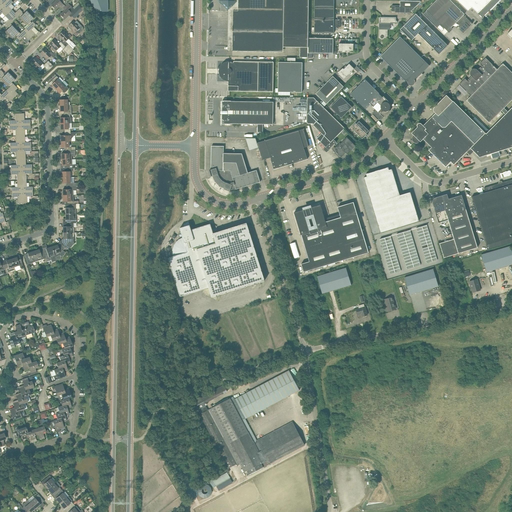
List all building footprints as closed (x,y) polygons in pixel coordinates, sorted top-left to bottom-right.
[(9,6),(13,2),(10,0),(8,0),(2,6),(8,13),(12,10),(9,6)] [(60,6),(61,7),(63,5),(58,0),(56,0),(51,5),(55,10),(60,6)] [(89,0),(91,3),(96,11),(101,11),(107,11),(107,5),(106,0),(89,0)] [(219,0),(220,2),(222,5),(222,11),(227,11),(227,10),(228,11),(231,9),(233,11),(233,31),(232,51),(283,52),(283,47),(297,47),(299,48),(299,57),(305,58),(308,58),(308,53),(308,0),(219,0)] [(469,26),(469,27),(472,24),(464,15),(464,14),(449,0),(436,0),(426,11),(448,32),(456,23),(459,25),(458,26),(464,31),(469,26)] [(457,0),(468,11),(472,7),(482,18),(499,0),(457,0)] [(400,1),(400,6),(391,6),(391,12),(395,12),(395,13),(400,13),(400,8),(405,8),(405,13),(410,13),(410,11),(411,11),(420,3),(420,1),(400,1)] [(64,11),(60,15),(64,20),(69,15),(71,17),(71,16),(81,7),(79,4),(74,9),(72,8),(68,4),(63,9),(64,11)] [(5,16),(8,13),(2,6),(0,8),(0,14),(2,13),(5,16)] [(74,19),(82,11),(81,7),(71,16),(74,19)] [(314,20),(334,20),(334,7),(314,7),(314,20)] [(19,9),(15,13),(12,10),(8,13),(15,20),(19,16),(22,13),(23,12),(19,9)] [(27,10),(24,13),(23,14),(22,13),(19,16),(20,17),(20,18),(23,21),(27,25),(27,24),(28,25),(31,23),(30,21),(34,17),(31,14),(27,10)] [(8,20),(5,22),(4,24),(7,27),(8,27),(11,23),(15,20),(8,13),(5,16),(8,20)] [(448,46),(416,14),(400,30),(411,41),(418,34),(439,55),(448,46)] [(380,23),(380,27),(379,37),(380,37),(380,38),(381,38),(382,39),(383,38),(384,37),(386,37),(388,35),(388,27),(387,27),(387,23),(397,24),(397,18),(380,17),(380,23)] [(334,20),(314,20),(314,34),(334,34),(334,27),(334,20)] [(71,32),(73,34),(76,36),(77,35),(82,31),(83,30),(83,29),(82,27),(76,21),(74,23),(73,21),(68,26),(73,30),(71,32)] [(31,23),(28,25),(24,29),(32,37),(35,34),(31,30),(36,25),(32,22),(31,23)] [(20,31),(16,28),(13,24),(12,24),(11,23),(8,27),(9,28),(7,29),(5,32),(8,36),(12,39),(16,35),(17,36),(20,33),(19,32),(20,31)] [(32,37),(24,29),(20,33),(17,36),(16,37),(19,41),(24,36),(28,41),(32,37)] [(58,35),(65,42),(71,36),(69,34),(67,35),(63,31),(58,35)] [(416,78),(416,79),(429,66),(401,37),(381,57),(405,81),(405,82),(406,81),(407,82),(408,83),(408,84),(409,85),(410,85),(411,86),(412,86),(413,85),(414,85),(414,84),(415,83),(415,82),(415,81),(414,80),(416,78)] [(308,38),(308,53),(312,53),(313,53),(333,54),(333,53),(333,49),(333,48),(333,44),(333,39),(308,38)] [(55,52),(61,46),(54,39),(49,44),(54,48),(52,50),(55,52)] [(68,44),(65,47),(71,53),(74,50),(73,49),(68,44)] [(346,51),(353,51),(353,44),(339,44),(339,51),(342,51),(342,53),(346,52),(346,51)] [(71,53),(65,47),(62,49),(68,55),(71,53)] [(45,49),(40,53),(47,60),(48,58),(51,61),(55,57),(53,54),(50,52),(49,53),(45,49)] [(31,62),(35,66),(34,68),(36,70),(42,64),(36,57),(31,62)] [(465,79),(459,85),(471,96),(466,101),(470,104),(489,123),(501,111),(505,114),(508,112),(504,108),(511,100),(511,72),(503,64),(497,69),(486,58),(480,64),(482,66),(481,68),(480,67),(477,70),(476,70),(476,69),(475,69),(474,69),(473,69),(472,69),(472,70),(471,70),(471,71),(470,71),(470,72),(470,73),(470,74),(470,75),(471,75),(471,76),(468,79),(469,80),(467,81),(465,79)] [(220,76),(223,80),(228,81),(228,91),(273,92),(273,62),(233,61),(233,63),(229,61),(224,63),(220,66),(219,69),(219,71),(220,76)] [(302,73),(302,63),(278,62),(278,72),(302,73)] [(344,69),(343,68),(340,70),(341,71),(338,74),(344,79),(354,69),(349,64),(344,69)] [(9,71),(4,75),(3,74),(0,77),(2,78),(0,79),(4,83),(8,86),(9,85),(10,87),(13,84),(12,83),(16,78),(12,75),(9,71)] [(302,82),(302,73),(278,72),(278,82),(302,82)] [(53,87),(53,88),(53,89),(54,90),(61,84),(63,81),(60,77),(58,78),(56,76),(52,80),(54,83),(51,85),(52,87),(53,87)] [(316,94),(323,101),(320,104),(323,107),(325,105),(329,102),(330,100),(344,87),(333,76),(316,94)] [(384,118),(390,111),(390,110),(390,111),(389,110),(390,109),(390,108),(390,107),(390,106),(390,105),(389,104),(390,103),(383,96),(382,97),(379,94),(365,79),(350,94),(364,108),(369,103),(373,107),(375,110),(372,113),(379,120),(383,117),(384,118)] [(302,82),(278,82),(278,92),(302,92),(302,82)] [(17,88),(13,84),(10,87),(1,95),(0,95),(0,99),(2,101),(6,97),(10,102),(18,94),(15,91),(17,88)] [(66,86),(65,88),(61,84),(54,90),(54,91),(56,91),(58,92),(59,93),(62,91),(64,93),(69,89),(66,86)] [(423,139),(423,140),(431,147),(429,150),(446,167),(451,162),(454,165),(470,148),(479,157),(511,147),(511,107),(508,112),(505,114),(486,134),(453,101),(452,101),(446,95),(434,108),(433,108),(433,109),(433,110),(433,111),(434,112),(435,113),(423,126),(421,124),(420,123),(419,123),(418,124),(417,124),(417,125),(417,126),(417,127),(411,133),(413,135),(413,136),(412,136),(412,137),(412,138),(412,139),(412,140),(412,141),(413,141),(413,142),(414,143),(415,143),(416,143),(416,144),(417,144),(418,143),(419,143),(420,143),(420,142),(423,139)] [(58,103),(58,104),(58,106),(67,105),(67,100),(69,100),(69,96),(68,96),(63,97),(63,100),(59,100),(59,102),(59,103),(58,103)] [(341,118),(352,107),(341,96),(330,107),(341,118)] [(313,125),(321,134),(317,139),(325,147),(323,150),(327,153),(330,149),(329,149),(330,148),(336,142),(334,139),(345,128),(326,110),(323,107),(320,104),(317,101),(316,101),(314,99),(307,99),(306,125),(313,125)] [(222,113),(222,124),(224,124),(230,124),(258,124),(263,124),(273,125),(273,120),(263,120),(263,106),(273,106),(273,102),(263,102),(231,101),(222,101),(222,113)] [(59,109),(60,111),(63,111),(64,115),(70,114),(71,114),(71,105),(67,105),(58,106),(58,107),(58,108),(59,109)] [(30,120),(24,120),(24,113),(19,114),(20,125),(30,124),(30,120)] [(15,114),(15,120),(9,120),(9,125),(20,125),(19,114),(15,114)] [(59,120),(59,121),(59,122),(58,124),(68,123),(68,118),(70,118),(70,114),(64,115),(64,118),(60,118),(60,120),(59,120)] [(367,135),(366,134),(369,131),(359,122),(356,124),(355,123),(355,124),(352,127),(355,130),(354,131),(359,136),(362,139),(367,135)] [(60,128),(60,129),(64,129),(64,133),(70,132),(70,129),(68,129),(68,123),(58,124),(59,126),(60,127),(60,128)] [(24,129),(30,129),(30,124),(20,125),(20,136),(25,136),(24,129)] [(9,125),(9,130),(15,130),(15,136),(20,136),(20,125),(9,125)] [(307,159),(304,148),(308,146),(303,129),(258,143),(263,160),(270,158),(274,169),(307,159)] [(60,139),(59,139),(59,140),(59,141),(59,142),(68,141),(71,141),(70,132),(64,133),(64,136),(60,136),(60,138),(60,139)] [(15,136),(16,143),(10,143),(10,147),(20,147),(20,136),(15,136)] [(31,142),(25,142),(25,136),(20,136),(20,147),(31,147),(31,142)] [(211,137),(211,146),(253,147),(250,138),(211,137)] [(344,143),(342,145),(340,143),(335,148),(337,151),(336,152),(341,157),(346,153),(347,154),(352,148),(353,149),(356,146),(347,137),(343,141),(344,143)] [(61,146),(61,147),(65,147),(65,151),(71,150),(71,147),(69,147),(68,141),(59,142),(59,144),(60,145),(61,146)] [(10,147),(10,152),(16,152),(16,158),(21,158),(20,147),(10,147)] [(31,151),(31,147),(20,147),(21,158),(25,158),(25,152),(31,151)] [(60,157),(60,158),(59,159),(60,160),(72,159),(72,156),(75,156),(75,150),(71,150),(65,151),(65,154),(61,154),(61,156),(60,157)] [(16,158),(16,165),(10,165),(10,170),(21,169),(21,158),(16,158)] [(32,164),(26,165),(25,158),(21,158),(21,169),(32,169),(32,164)] [(61,164),(61,165),(65,165),(65,169),(72,168),(78,168),(77,165),(75,165),(72,165),(72,159),(60,160),(60,161),(60,162),(61,163),(61,164)] [(211,163),(211,169),(215,182),(238,182),(262,175),(258,163),(211,163)] [(367,177),(364,178),(380,233),(419,221),(410,192),(400,195),(392,169),(389,170),(388,168),(388,167),(386,168),(385,168),(379,170),(375,171),(370,173),(368,174),(368,173),(366,174),(366,175),(367,177)] [(62,174),(61,174),(61,176),(60,177),(60,178),(70,177),(70,172),(72,172),(72,168),(65,169),(66,172),(62,172),(62,174)] [(10,170),(11,175),(17,174),(17,181),(22,181),(21,169),(10,170)] [(26,174),(32,174),(32,169),(21,169),(22,181),(26,180),(26,174)] [(62,182),(62,183),(66,183),(66,187),(72,186),(76,186),(76,183),(70,183),(70,177),(60,178),(61,180),(61,181),(62,182)] [(485,193),(472,197),(487,250),(511,242),(511,179),(484,188),(485,193)] [(32,187),(26,187),(26,180),(22,181),(22,192),(33,191),(32,187)] [(17,181),(17,187),(11,187),(11,192),(22,192),(22,181),(17,181)] [(62,192),(62,193),(61,194),(61,195),(61,196),(70,195),(70,190),(72,189),(72,186),(66,187),(66,190),(62,190),(62,192)] [(27,196),(33,196),(33,191),(22,192),(22,203),(22,206),(26,206),(26,203),(27,203),(27,196)] [(11,197),(13,197),(17,197),(18,203),(22,203),(22,192),(11,192),(11,197)] [(63,199),(63,201),(67,201),(67,205),(75,204),(77,204),(77,201),(73,201),(73,195),(70,195),(61,196),(61,198),(62,199),(63,199)] [(443,198),(442,196),(436,197),(436,198),(435,198),(434,199),(433,199),(433,200),(433,201),(432,202),(433,203),(438,223),(448,220),(454,239),(439,243),(444,258),(477,248),(463,200),(463,199),(462,199),(462,198),(461,197),(460,197),(460,196),(459,196),(458,196),(457,196),(452,198),(447,199),(446,197),(443,198)] [(353,202),(337,207),(341,218),(326,222),(320,205),(294,213),(301,235),(309,262),(301,264),(303,272),(369,253),(353,202)] [(65,205),(66,205),(66,209),(65,209),(65,214),(76,214),(75,204),(67,205),(65,205)] [(76,214),(65,214),(65,219),(66,219),(66,223),(73,223),(76,223),(76,214)] [(73,232),(73,223),(66,223),(63,223),(63,233),(73,232)] [(213,233),(210,224),(191,230),(190,225),(180,228),(183,238),(179,239),(176,242),(174,245),(173,249),(172,253),(173,257),(168,258),(180,297),(209,288),(212,297),(265,281),(247,223),(213,233)] [(63,233),(63,238),(64,238),(64,239),(61,243),(65,247),(70,242),(74,242),(73,232),(63,233)] [(58,246),(56,246),(56,245),(51,247),(55,257),(64,254),(63,250),(65,247),(61,243),(58,246)] [(487,272),(511,264),(511,251),(510,246),(481,255),(487,272)] [(42,249),(45,258),(45,259),(46,259),(47,262),(51,260),(52,262),(56,261),(55,257),(51,247),(47,248),(47,249),(43,250),(42,249)] [(38,250),(33,251),(37,261),(45,259),(45,258),(42,249),(38,250)] [(25,255),(25,254),(24,254),(28,264),(37,261),(33,251),(29,253),(29,254),(25,255)] [(15,258),(11,259),(14,267),(15,270),(20,268),(22,269),(24,268),(22,263),(20,257),(17,258),(16,256),(15,257),(15,258)] [(6,262),(3,263),(5,269),(7,274),(9,273),(10,272),(15,270),(14,267),(11,259),(8,260),(7,259),(5,260),(6,262)] [(317,276),(322,294),(351,285),(346,268),(317,276)] [(410,295),(438,287),(433,269),(404,278),(410,295)] [(469,281),(472,293),(480,290),(477,279),(469,281)] [(384,299),(387,309),(395,307),(392,297),(384,299)] [(362,317),(367,315),(365,307),(356,310),(358,315),(361,314),(362,317)] [(25,329),(23,329),(26,338),(29,337),(30,335),(30,334),(35,332),(33,326),(30,327),(28,322),(23,323),(25,329)] [(22,330),(20,324),(15,326),(17,331),(14,332),(16,338),(18,337),(19,340),(26,338),(23,329),(22,330)] [(46,325),(42,326),(46,337),(50,335),(54,334),(52,330),(53,330),(51,325),(46,326),(46,325)] [(57,329),(53,330),(52,330),(54,334),(50,335),(52,341),(56,339),(60,338),(59,334),(57,329)] [(9,340),(11,346),(20,343),(19,340),(18,337),(16,338),(14,332),(10,334),(12,339),(9,340)] [(63,333),(59,334),(60,338),(56,339),(58,345),(62,343),(66,342),(65,338),(63,333)] [(69,337),(65,338),(66,342),(62,343),(64,348),(64,349),(69,347),(72,346),(69,337)] [(69,347),(64,349),(64,348),(61,349),(63,355),(67,354),(68,358),(72,356),(69,347)] [(24,359),(22,353),(14,356),(17,366),(22,365),(22,364),(21,360),(24,359)] [(67,354),(63,355),(59,356),(61,362),(62,361),(64,361),(65,364),(66,364),(70,363),(68,358),(67,354)] [(24,359),(21,360),(22,364),(22,365),(24,370),(29,369),(28,364),(31,363),(29,357),(24,359)] [(31,363),(28,364),(29,369),(31,374),(36,373),(35,368),(38,367),(36,361),(31,363)] [(64,361),(62,361),(61,362),(56,363),(58,368),(58,369),(62,367),(63,371),(67,370),(66,364),(65,364),(64,361)] [(56,375),(53,376),(55,380),(65,377),(63,371),(62,367),(58,369),(58,368),(54,370),(56,375)] [(289,370),(235,399),(246,419),(299,390),(289,370)] [(32,381),(29,382),(27,378),(22,380),(24,385),(25,390),(29,389),(34,387),(32,381)] [(52,387),(53,391),(55,390),(57,396),(58,396),(61,394),(65,393),(64,389),(62,384),(52,387)] [(29,389),(25,390),(24,385),(19,387),(21,393),(22,397),(25,396),(26,396),(30,395),(29,389)] [(64,389),(65,393),(61,394),(58,396),(59,401),(60,401),(60,400),(63,400),(68,398),(71,397),(68,388),(64,389)] [(22,397),(21,393),(16,394),(18,400),(19,405),(22,404),(27,402),(26,396),(25,396),(22,397)] [(240,464),(244,472),(261,464),(263,468),(269,464),(305,445),(292,422),(257,441),(233,397),(208,410),(205,404),(201,397),(193,401),(228,468),(236,464),(237,466),(240,464)] [(60,400),(60,401),(62,406),(66,405),(67,409),(71,407),(68,398),(63,400),(60,400)] [(22,404),(19,405),(18,400),(13,402),(14,408),(16,412),(19,411),(24,409),(22,404)] [(62,406),(55,408),(57,413),(60,413),(63,412),(64,416),(65,415),(69,414),(67,409),(66,405),(62,406)] [(14,408),(9,409),(13,420),(21,417),(19,411),(16,412),(14,408)] [(60,413),(57,413),(55,414),(57,419),(57,420),(61,418),(62,422),(66,421),(65,415),(64,416),(63,412),(60,413)] [(57,432),(60,431),(60,429),(64,428),(62,422),(61,418),(57,420),(57,419),(53,421),(55,427),(57,432)] [(16,429),(18,435),(21,434),(23,439),(27,438),(25,432),(27,432),(27,431),(26,426),(16,429)] [(46,432),(43,426),(34,429),(36,435),(38,434),(40,440),(44,438),(43,433),(46,432)] [(34,429),(27,431),(27,432),(25,432),(27,438),(30,437),(32,442),(36,441),(34,435),(36,435),(34,429)] [(216,486),(230,478),(227,472),(230,471),(228,468),(226,470),(227,472),(213,480),(216,486)] [(49,475),(41,483),(43,485),(44,484),(48,489),(54,484),(50,479),(51,478),(49,475)] [(54,484),(48,489),(52,493),(50,494),(53,497),(61,490),(59,487),(57,488),(54,484)] [(212,486),(189,486),(189,497),(198,497),(212,497),(212,486)] [(66,498),(62,493),(63,492),(61,490),(53,497),(55,500),(56,499),(60,503),(66,498)] [(35,498),(30,502),(28,500),(27,500),(35,509),(37,507),(40,505),(39,503),(41,501),(37,495),(34,498),(35,498)] [(66,498),(60,503),(64,508),(62,509),(65,511),(73,504),(71,501),(69,502),(66,498)] [(35,509),(27,500),(22,505),(23,506),(21,508),(24,511),(27,511),(28,511),(27,511),(30,511),(32,511),(35,509)]
